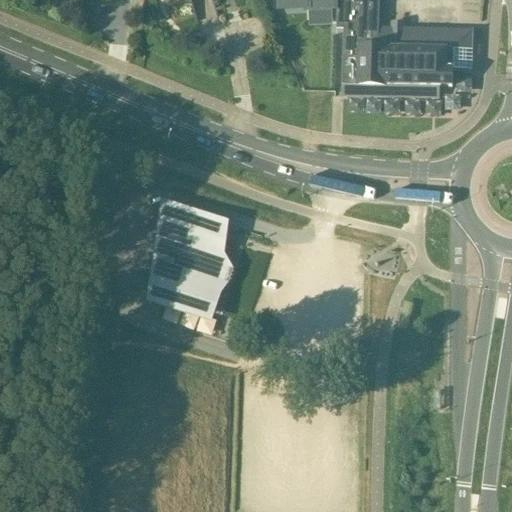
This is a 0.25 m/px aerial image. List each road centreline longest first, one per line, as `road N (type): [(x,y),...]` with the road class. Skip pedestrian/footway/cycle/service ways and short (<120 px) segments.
road 1 (primary): [(460,188),(292,168),(0,49)]
road 2 (secondary): [(492,245),(460,511)]
road 3 (secondary): [(485,511),(511,338)]
